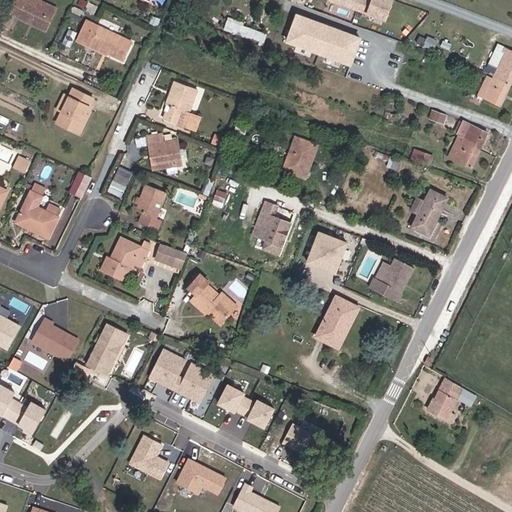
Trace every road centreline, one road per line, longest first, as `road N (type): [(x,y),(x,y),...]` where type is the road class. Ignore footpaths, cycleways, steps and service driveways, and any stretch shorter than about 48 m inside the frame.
road 1 (residential): [(0,466),(40,481),(142,401),(338,503)]
road 2 (unclassified): [(511,154),(338,503)]
road 3 (unknown): [(458,262),(320,211)]
road 4 (unknown): [(0,35),(111,92)]
